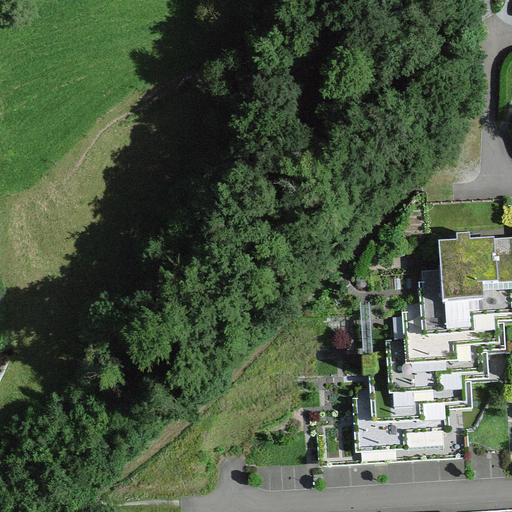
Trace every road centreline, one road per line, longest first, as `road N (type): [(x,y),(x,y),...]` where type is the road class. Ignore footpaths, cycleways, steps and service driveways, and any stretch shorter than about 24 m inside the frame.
road 1 (track): [(72,511),(157,448),(489,112)]
road 2 (residential): [(511,488),(190,509)]
